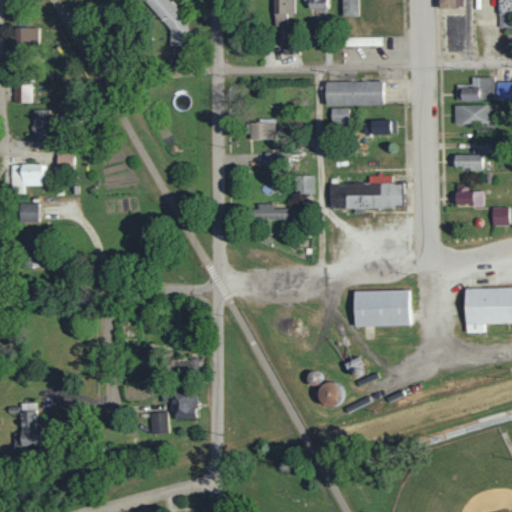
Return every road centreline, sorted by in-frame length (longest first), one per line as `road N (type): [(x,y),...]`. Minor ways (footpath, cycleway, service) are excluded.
road 1 (residential): [(217,511),(217,0)]
road 2 (residential): [(427,250),(420,0)]
road 3 (residential): [(0,0),(1,148)]
road 4 (residential): [(121,288),(108,328),(117,431)]
road 5 (residential): [(86,511),(218,481)]
